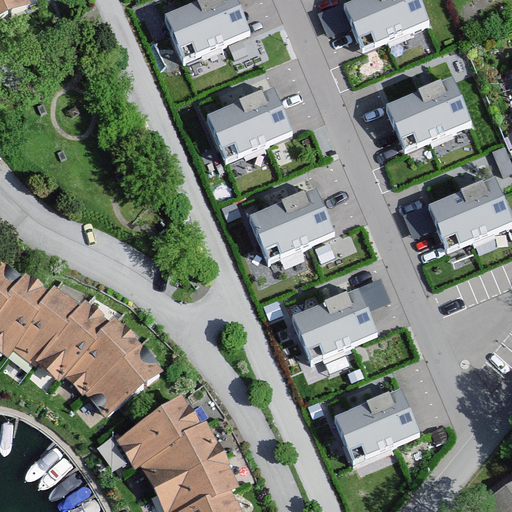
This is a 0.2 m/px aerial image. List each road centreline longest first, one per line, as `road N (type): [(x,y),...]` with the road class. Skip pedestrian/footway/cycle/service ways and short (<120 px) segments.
road 1 (residential): [(286,0),(475,450)]
road 2 (residential): [(238,295),(110,0)]
road 3 (residential): [(330,511),(238,295)]
road 4 (residential): [(190,331),(140,291),(25,224),(0,199)]
road 5 (residential): [(190,331),(262,435),(295,511)]
